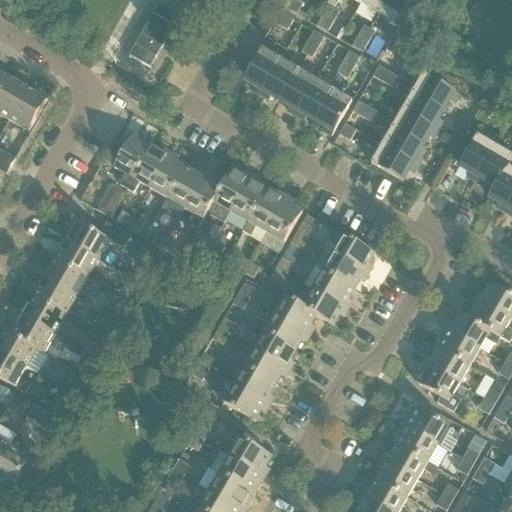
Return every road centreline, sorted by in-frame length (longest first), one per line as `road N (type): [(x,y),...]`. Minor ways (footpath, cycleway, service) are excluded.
road 1 (residential): [(446,237),(190,106),(250,0)]
road 2 (residential): [(306,511),(330,468),(312,439),(363,352),(387,357),(446,237)]
road 3 (residential): [(0,260),(95,89),(0,28)]
